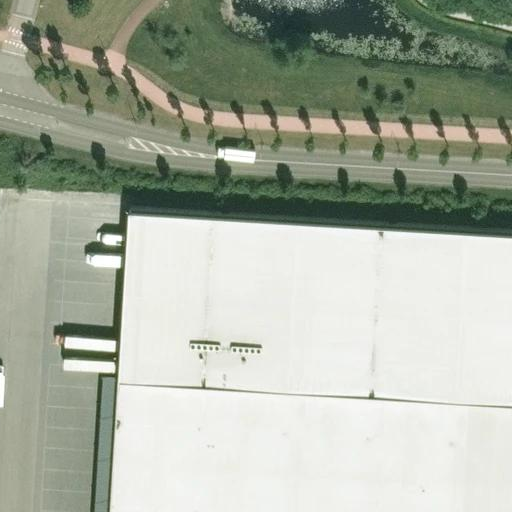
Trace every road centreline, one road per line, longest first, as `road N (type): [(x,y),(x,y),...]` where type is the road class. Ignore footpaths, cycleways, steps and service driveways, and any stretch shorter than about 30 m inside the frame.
road 1 (primary): [(511,175),(169,152)]
road 2 (primary): [(169,152),(129,130),(0,98)]
road 3 (primary): [(0,120),(123,150),(169,152)]
